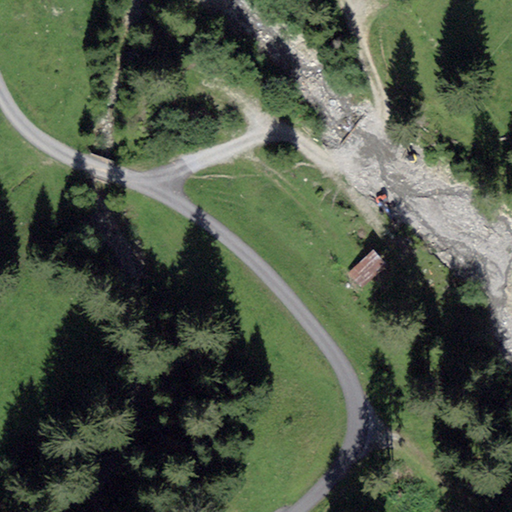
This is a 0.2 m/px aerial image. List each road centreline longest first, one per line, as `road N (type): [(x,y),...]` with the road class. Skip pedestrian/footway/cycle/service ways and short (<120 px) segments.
road 1 (unclassified): [(298,511),(337,478),(355,444),(358,409),(337,356),(259,266),(200,218),(119,173)]
road 2 (track): [(354,15),(388,121),(357,160),(338,166),(286,134),(149,188)]
road 3 (unclassified): [(94,164),(31,132),(0,91)]
